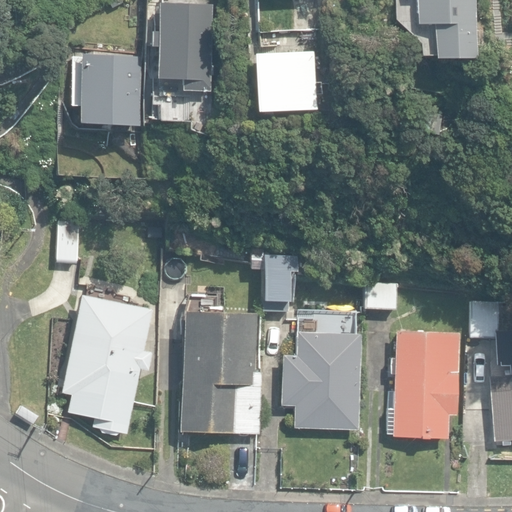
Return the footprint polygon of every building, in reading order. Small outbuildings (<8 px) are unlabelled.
[(474,58),(473,0),(414,0),(414,24),(431,23),(431,58),(474,58)] [(181,90),(210,91),(213,4),(157,2),(156,31),(151,30),(150,47),(156,47),(155,80),(181,81),(181,90)] [(253,53),(255,111),(315,109),(314,94),(320,93),(320,81),(314,81),(312,50),(253,53)] [(78,124),(138,127),(142,57),(82,54),(78,124)] [(435,135),(439,114),(421,110),(417,131),(435,135)] [(55,258),(77,259),(79,227),(57,225),(55,258)] [(261,301),(288,302),(289,266),(262,265),(261,301)] [(362,307),(395,309),(396,289),(363,287),(362,307)] [(511,336),(511,302),(470,301),(468,335),(511,336)] [(149,318),(77,304),(59,391),(71,393),(67,412),(94,417),(92,427),(126,434),(139,368),(148,370),(152,351),(143,349),(149,318)] [(178,430),(257,433),(259,370),(252,370),(254,312),(182,309),(178,430)] [(380,324),(381,309),(366,309),(366,323),(380,324)] [(391,437),(446,439),(447,414),(455,415),(459,332),(394,329),(391,407),(387,407),(385,434),(391,434),(391,437)] [(292,426),(356,428),(358,333),(296,331),(296,354),(281,354),(280,404),(292,405),(293,405),(292,426)] [(511,373),(488,376),(493,441),(511,439),(511,373)]
